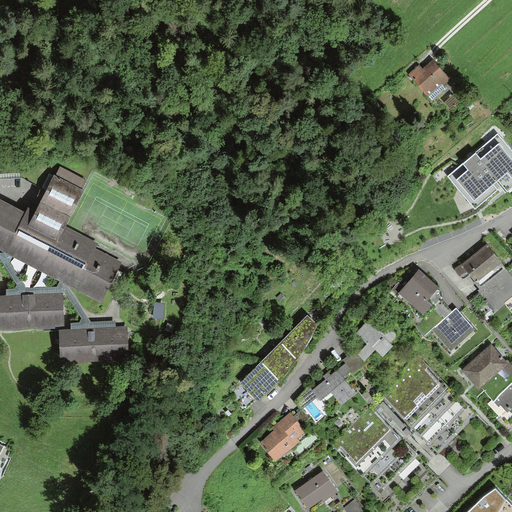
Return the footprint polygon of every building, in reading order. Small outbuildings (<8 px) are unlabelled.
[(450,81),(433,61),(428,65),(423,69),(420,65),(408,75),(428,98),(428,97),(442,86),(443,87),(450,81)] [(443,87),(442,86),(428,97),(432,102),(446,90),(443,87)] [(447,178),(475,211),(503,189),(508,194),(511,190),(511,152),(498,136),(447,178)] [(60,164),(56,172),(82,186),(86,178),(60,164)] [(56,172),(54,171),(35,207),(28,203),(25,208),(0,194),(0,245),(9,250),(14,252),(61,277),(66,280),(101,298),(121,260),(95,246),(98,241),(65,224),(84,187),(82,186),(56,172)] [(502,258),(487,241),(474,252),(462,262),(472,273),(477,279),(500,259),(502,258)] [(0,251),(0,256),(1,257),(17,283),(16,286),(7,287),(6,292),(16,292),(44,291),(63,290),(65,291),(82,317),(80,320),(71,321),(71,326),(78,326),(108,325),(116,325),(115,319),(91,320),(66,280),(61,277),(57,286),(26,286),(10,260),(14,252),(9,250),(8,251),(0,251)] [(511,292),(511,273),(500,259),(477,279),(475,280),(477,284),(480,287),(478,288),(486,298),(485,298),(493,307),(494,307),(496,309),(506,301),(505,299),(511,292)] [(472,273),(462,262),(455,267),(463,279),(472,273)] [(439,282),(419,266),(414,272),(403,284),(399,290),(400,291),(424,310),(432,300),(427,296),(439,282)] [(399,290),(403,284),(398,280),(391,290),(397,295),(400,291),(399,290)] [(6,292),(0,292),(0,324),(6,324),(6,326),(23,325),(23,324),(37,323),(37,325),(55,324),(55,323),(64,322),(63,290),(44,291),(16,292),(6,292)] [(165,301),(155,300),(153,316),(163,317),(165,301)] [(475,325),(456,305),(433,327),(451,347),(475,325)] [(308,312),(281,339),(297,353),(300,350),(304,345),(311,334),(318,321),(308,312)] [(370,317),(356,332),(367,342),(358,352),(367,361),(373,366),(384,354),(383,354),(394,342),(391,339),(397,333),(386,322),(381,327),(370,317)] [(59,326),(60,358),(70,358),(70,360),(88,360),(88,357),(101,357),(101,359),(120,358),(120,357),(129,356),(128,324),(116,325),(108,325),(78,326),(71,326),(59,326)] [(281,339),(262,358),(280,375),(283,372),(297,353),(281,339)] [(511,364),(501,352),(491,342),(462,368),(479,386),(480,385),(503,366),(510,374),(511,370),(511,364)] [(358,352),(355,348),(343,358),(346,362),(352,368),(354,371),(367,361),(358,352)] [(477,414),(418,354),(400,371),(404,374),(383,394),(463,473),(497,440),(474,417),(477,414)] [(280,375),(262,358),(241,380),(259,395),(263,391),(280,375)] [(313,388),(312,388),(317,395),(320,398),(331,389),(341,401),(355,390),(343,375),(352,368),(346,362),(338,368),(337,368),(331,373),(328,375),(326,377),(313,388)] [(503,366),(480,385),(499,404),(501,402),(507,409),(511,404),(511,370),(510,374),(503,366)] [(313,388),(309,384),(295,400),(302,407),(317,395),(312,388),(313,388)] [(373,404),(333,443),(372,483),(369,486),(384,503),(382,505),(387,511),(402,511),(439,476),(426,464),(429,460),(394,426),(377,410),(378,409),(373,404)] [(313,420),(302,407),(294,413),(305,427),(313,420)] [(294,413),(291,410),(272,426),(274,428),(260,439),(276,458),(300,437),(298,434),(306,427),(305,427),(294,413)] [(323,469),(296,488),(308,506),(322,496),(324,499),(338,489),(323,469)] [(511,511),(511,502),(496,485),(465,511),(511,511)] [(359,511),(365,507),(357,496),(344,506),(348,511),(359,511)]
